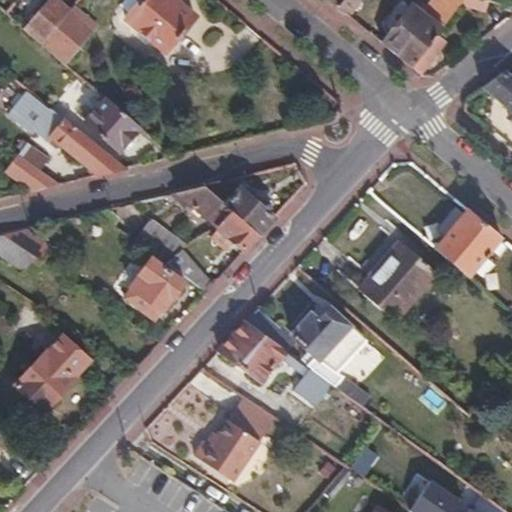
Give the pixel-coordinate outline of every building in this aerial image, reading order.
[(43,43),(71,9),(59,0),(48,0),(25,28),(43,43)] [(196,16),(176,0),(138,0),(123,18),(165,54),(196,16)] [(343,0),(339,6),(350,16),(361,0),(343,0)] [(381,41),(397,54),(412,34),(428,47),(437,37),(452,16),(453,15),(462,3),(463,0),(431,0),(422,11),(411,3),(392,27),(381,41)] [(397,0),(382,20),(392,27),(411,3),(407,0),(397,0)] [(463,0),(462,3),(485,10),(487,0),(463,0)] [(487,0),(485,10),(509,17),(511,6),(492,0),(487,0)] [(481,24),(485,10),(462,3),(453,15),(452,16),(481,24)] [(92,29),(71,9),(43,43),(64,62),(92,29)] [(397,54),(421,73),(437,54),(435,52),(428,47),(412,34),(397,54)] [(428,47),(435,52),(443,42),(437,37),(428,47)] [(511,80),(504,73),(482,90),(511,115),(507,119),(511,123),(511,80)] [(120,152),(140,129),(104,97),(84,122),(120,152)] [(97,175),(124,169),(64,120),(50,108),(31,130),(46,142),(51,137),(97,175)] [(20,155),(41,171),(49,159),(27,143),(18,153),(20,155)] [(31,191),(58,184),(41,171),(20,155),(6,172),(31,191)] [(262,234),(278,217),(243,187),(237,192),(226,181),(205,186),(232,210),(262,234)] [(215,226),(232,210),(205,186),(177,193),(215,226)] [(471,277),(504,237),(469,208),(437,247),(450,259),(471,277)] [(111,209),(98,213),(115,225),(120,219),(111,209)] [(246,252),(262,234),(232,210),(215,226),(218,229),(233,242),(246,252)] [(167,263),(184,250),(188,247),(152,222),(137,241),(167,263)] [(6,235),(36,257),(46,242),(31,229),(6,235)] [(226,249),(233,242),(218,229),(211,236),(226,249)] [(0,254),(26,272),(36,257),(6,235),(0,236),(0,254)] [(359,289),(397,320),(438,273),(400,240),(359,289)] [(207,293),(216,284),(184,250),(167,263),(207,293)] [(164,312),(187,282),(153,257),(140,276),(151,284),(142,297),(164,312)] [(282,328),(260,308),(247,321),(273,340),(282,328)] [(340,373),(368,341),(331,308),(320,321),(311,313),(291,335),(316,357),(309,366),(337,387),(345,377),(340,373)] [(220,351),(263,383),(287,350),(273,340),(247,321),(220,351)] [(44,414),(92,362),(63,335),(15,386),(44,414)] [(371,397),(345,377),(337,387),(364,406),(365,407),(371,397)] [(378,416),(365,407),(364,406),(361,413),(374,422),(378,416)] [(398,445),(405,436),(378,416),(374,422),(371,426),(398,445)] [(213,443),(209,440),(207,438),(197,453),(233,479),(259,441),(229,419),(219,433),(213,443)] [(216,430),(209,440),(213,443),(219,433),(216,430)]
